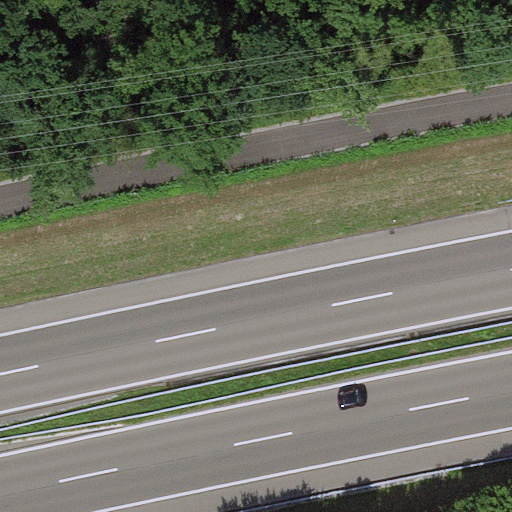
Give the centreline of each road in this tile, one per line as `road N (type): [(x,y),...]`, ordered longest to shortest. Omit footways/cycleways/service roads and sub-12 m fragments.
road 1 (motorway): [(0,496),(511,389)]
road 2 (motorway): [(511,271),(0,375)]
